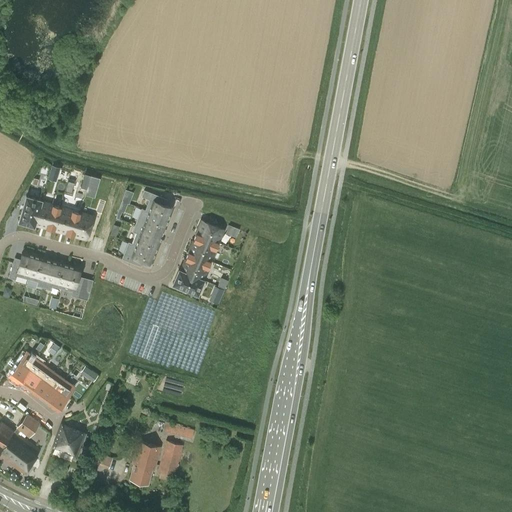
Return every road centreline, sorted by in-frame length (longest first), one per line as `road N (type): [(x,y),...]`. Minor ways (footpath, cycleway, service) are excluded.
road 1 (primary): [(266,511),(360,0)]
road 2 (residential): [(0,247),(22,235),(156,276),(167,269),(191,203)]
road 3 (track): [(452,197),(330,159)]
